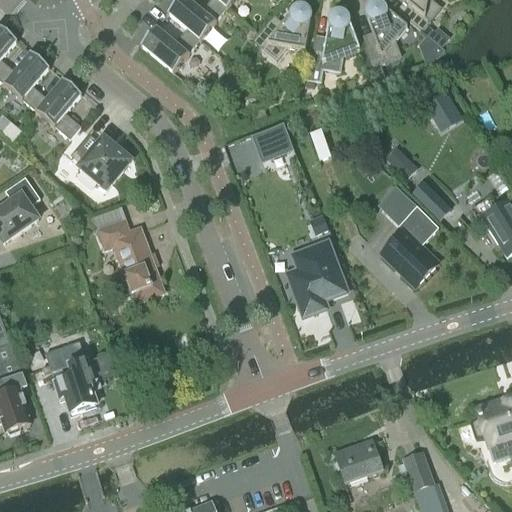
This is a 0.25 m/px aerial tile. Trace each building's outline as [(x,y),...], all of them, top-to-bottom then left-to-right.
[(215,25),(225,12),(226,11),(213,1),(201,15),(183,0),(181,0),(167,18),(168,19),(168,18),(186,33),(199,44),(198,44),(199,45),(216,26),(215,25)] [(212,0),(213,1),(226,11),(225,12),(226,13),(237,0),(212,0)] [(427,0),(397,0),(403,5),(395,14),(431,44),(437,36),(427,28),(430,25),(429,25),(440,11),(428,1),(427,0)] [(406,31),(382,11),(379,9),(377,8),(375,8),(373,9),(371,10),(369,11),(368,12),(366,14),(366,16),(366,19),(366,21),(372,36),(360,40),(372,72),(384,67),(384,66),(400,60),(395,45),(406,31)] [(305,55),(310,23),(310,22),(310,20),(309,18),(308,16),(307,15),(305,13),(303,12),(301,12),(299,12),(297,12),(295,13),(293,15),(283,27),(273,19),(252,45),(262,54),(263,53),(276,64),(287,52),(305,55)] [(359,54),(348,24),(347,23),(346,21),(345,20),(343,18),(341,18),(339,17),(336,18),(334,18),(332,19),(331,21),(330,23),(329,25),(326,41),(314,39),(306,86),(319,88),(322,73),(339,76),(342,60),(359,54)] [(199,44),(186,33),(174,47),(156,33),(157,32),(156,31),(140,50),(141,51),(142,50),(143,52),(172,76),(172,77),(173,77),(189,58),(188,57),(198,44),(199,44)] [(0,85),(3,88),(4,89),(15,76),(0,64),(15,46),(16,47),(17,46),(0,32),(0,85)] [(30,58),(15,76),(4,89),(3,88),(2,89),(22,105),(35,115),(36,116),(47,103),(32,91),(47,73),(48,74),(49,73),(30,57),(29,58),(30,58)] [(62,85),(47,103),(36,116),(35,115),(35,116),(54,132),(55,131),(69,144),(80,131),(65,118),(79,100),(80,101),(81,100),(62,84),(61,85),(62,85)] [(2,118),(0,120),(0,136),(12,146),(21,134),(2,118)] [(104,194),(104,195),(129,165),(129,164),(127,166),(114,155),(112,157),(89,138),(92,134),(91,133),(69,160),(70,161),(74,157),(86,167),(79,174),(80,175),(81,173),(105,193),(104,194)] [(286,135),(257,146),(265,169),(294,157),(286,135)] [(321,135),(310,139),(310,141),(319,165),(330,161),(322,137),(321,135)] [(488,148),(472,159),(484,177),(500,167),(488,148)] [(395,153),(386,162),(407,183),(417,174),(395,153)] [(11,205),(0,213),(0,242),(3,247),(38,223),(29,210),(40,203),(25,181),(5,195),(11,205)] [(403,234),(380,259),(415,293),(440,267),(421,249),(437,233),(417,213),(395,192),(387,201),(408,222),(399,231),(403,234)] [(507,261),(511,257),(511,211),(507,204),(480,222),(507,261)] [(321,221),(312,224),(317,237),(326,233),(321,221)] [(164,296),(141,232),(130,236),(125,224),(99,234),(106,253),(115,249),(126,278),(116,281),(123,300),(133,297),(136,306),(164,296)] [(294,273),(283,277),(302,325),(330,314),(327,306),(350,297),(329,243),(289,258),(294,273)] [(0,351),(9,348),(0,321),(0,351)] [(0,351),(0,427),(3,426),(7,437),(31,429),(24,409),(27,408),(21,392),(26,390),(24,383),(10,348),(9,348),(0,351)] [(72,417),(97,408),(91,392),(96,390),(87,364),(52,376),(61,402),(66,400),(72,417)] [(511,401),(475,414),(478,423),(470,428),(475,443),(484,442),(487,450),(511,442),(511,401)] [(346,489),(383,476),(372,446),(335,459),(346,489)] [(414,497),(434,490),(422,455),(402,462),(414,497)]
